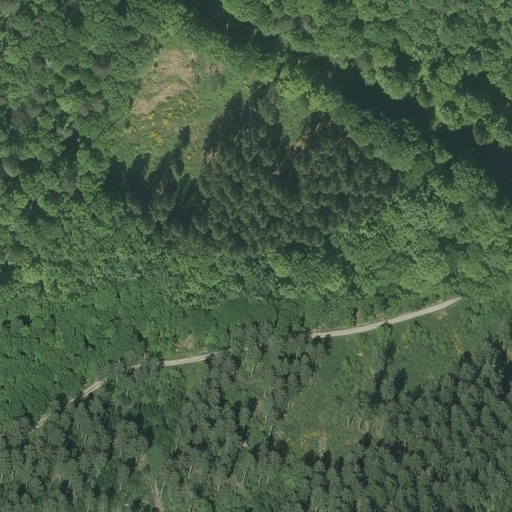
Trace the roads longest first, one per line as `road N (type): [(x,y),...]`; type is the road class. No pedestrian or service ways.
road 1 (track): [(511,255),(491,280),(440,313),(358,336),(120,373),(0,450)]
road 2 (track): [(0,215),(146,0)]
